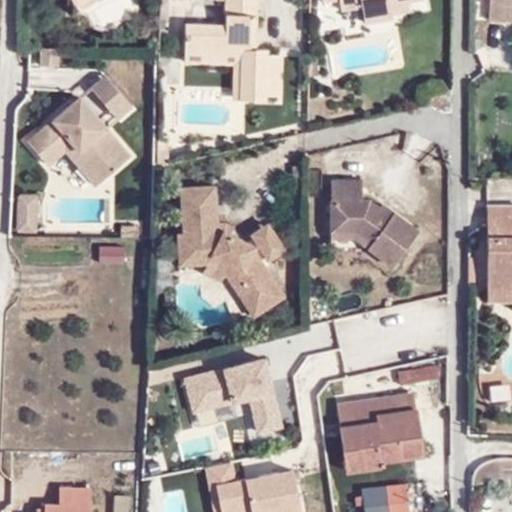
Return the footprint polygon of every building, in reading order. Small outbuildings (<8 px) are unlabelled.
[(256,31),(257,0),(222,0),(222,4),(222,29),(183,27),(183,53),(240,53),(247,54),(248,31),(256,31)] [(340,0),(341,5),(362,4),(363,21),(389,20),(389,13),(389,0),(340,0)] [(389,0),(389,13),(406,13),(406,0),(389,0)] [(511,0),(489,0),(488,21),(511,22),(511,0)] [(247,54),(255,54),(256,31),(248,31),(247,54)] [(59,67),(59,49),(40,48),(39,66),(59,67)] [(183,68),(239,70),(240,53),(183,53),(183,68)] [(237,105),(264,106),(264,100),(264,55),(255,54),(247,54),(240,53),(239,70),(237,105)] [(275,100),(275,55),(264,55),(264,100),(275,100)] [(109,126),(133,105),(104,72),(79,93),(83,97),(109,126)] [(131,153),(108,126),(83,97),(79,93),(49,118),(26,138),(49,165),(65,151),(94,185),(131,153)] [(292,180),(300,180),(300,164),(292,164),(292,180)] [(362,196),(362,176),(330,176),(331,198),(329,198),(329,231),(330,231),(330,238),(354,238),(392,266),(420,228),(383,201),(380,204),(370,196),(362,196)] [(219,227),(216,182),(179,184),(181,230),(177,230),(176,230),(176,231),(177,263),(178,264),(179,264),(205,263),(223,272),(253,316),(286,293),(255,248),(256,246),(219,227)] [(15,234),(36,234),(38,195),(17,195),(15,234)] [(497,243),(482,244),(481,282),(511,282),(511,207),(484,207),(483,226),(497,227),(497,243)] [(267,260),(287,247),(268,219),(249,231),(267,260)] [(138,237),(138,224),(121,224),(121,236),(138,237)] [(483,226),(482,244),(497,243),(497,227),(483,226)] [(155,293),(171,285),(173,248),(157,254),(155,293)] [(511,297),(511,282),(481,282),(480,297),(511,297)] [(181,381),(193,428),(243,415),(251,447),(285,439),(264,360),(181,381)] [(439,378),(437,363),(398,370),(400,384),(439,378)] [(381,466),(381,460),(402,457),(401,445),(420,442),(414,392),(337,404),(346,471),(381,466)] [(182,458),(230,455),(228,431),(181,434),(182,458)] [(402,457),(421,455),(420,442),(401,445),(402,457)] [(482,486),(511,487),(511,456),(508,456),(493,457),(489,459),(483,461),(476,467),(473,476),(473,484),(482,485),(482,486)] [(299,511),(295,472),(235,480),(233,466),(157,476),(161,511),(299,511)] [(409,511),(406,484),(388,487),(391,511),(409,511)] [(42,505),(41,511),(87,511),(89,491),(59,489),(58,506),(42,505)]
